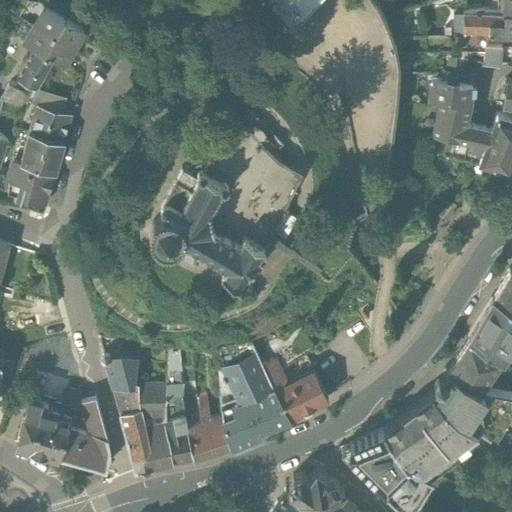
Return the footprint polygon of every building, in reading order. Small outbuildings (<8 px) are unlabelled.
[(265,13),(286,34),(318,0),(263,0),(271,7),(265,13)] [(43,24),(34,40),(73,63),(83,46),(43,24)] [(467,36),(467,58),(491,59),(511,59),(511,36),(507,36),(467,36)] [(458,56),(467,55),(466,37),(457,37),(458,56)] [(34,40),(23,59),(25,60),(34,65),(53,76),(63,81),(73,63),(34,40)] [(491,72),(491,59),(467,58),(466,77),(488,77),(504,79),(505,73),(491,72)] [(32,70),(34,65),(25,60),(23,64),(32,70)] [(34,65),(32,70),(18,93),(37,104),(53,76),(34,65)] [(426,69),(426,76),(456,76),(456,67),(443,67),(443,69),(426,69)] [(503,93),(504,79),(488,77),(486,90),(503,93)] [(448,107),(474,110),(475,97),(449,94),(448,107)] [(443,127),(443,125),(472,128),(474,110),(448,107),(435,106),(432,125),(443,127)] [(21,130),(29,116),(15,108),(7,122),(21,130)] [(39,122),(29,147),(64,158),(72,131),(39,122)] [(469,151),(472,128),(443,125),(443,127),(436,160),(464,168),(459,188),(484,194),(511,201),(511,145),(501,142),(495,158),(469,151)] [(51,187),(55,188),(64,158),(29,147),(20,178),(51,187)] [(0,180),(8,158),(0,153),(0,180)] [(182,172),(161,207),(162,218),(157,219),(155,221),(152,224),(150,227),(149,230),(149,233),(149,236),(149,240),(151,243),(153,247),(157,251),(160,253),(165,254),(170,254),(174,253),(191,263),(196,254),(224,270),(220,276),(236,286),(234,288),(241,292),(253,271),(266,249),(244,237),(239,245),(220,233),(212,210),(222,193),(225,195),(228,191),(227,189),(227,187),(226,185),(224,185),(222,185),(220,186),(206,178),(205,175),(204,173),(203,173),(201,172),(199,172),(198,173),(197,174),(196,176),(196,178),(197,180),(182,172)] [(12,175),(11,182),(18,184),(20,178),(12,175)] [(237,194),(256,203),(246,224),(264,233),(275,210),(283,194),(246,176),(237,194)] [(51,187),(20,178),(18,184),(11,182),(7,209),(16,212),(27,215),(30,216),(42,219),(51,187)] [(46,220),(55,188),(51,187),(42,219),(46,220)] [(286,220),(275,240),(286,247),(298,227),(286,220)] [(511,300),(495,326),(511,336),(511,300)] [(511,336),(495,326),(490,335),(511,349),(511,336)] [(504,384),(505,385),(511,385),(511,349),(490,335),(472,363),(504,384)] [(224,451),(231,472),(246,467),(263,459),(260,454),(291,441),(278,414),(264,385),(251,358),(217,365),(222,434),(223,441),(224,451)] [(122,371),(105,374),(113,405),(136,404),(139,374),(141,374),(144,361),(124,359),(122,371)] [(484,415),(504,384),(472,363),(450,394),(483,415),(484,415)] [(284,411),(282,407),(284,402),(275,380),(264,385),(278,414),(284,411)] [(483,415),(450,394),(435,416),(458,440),(483,415)] [(278,414),(291,441),(329,424),(314,396),(284,411),(278,414)] [(199,419),(199,417),(196,402),(187,403),(189,419),(199,419)] [(136,404),(113,405),(136,493),(174,485),(164,442),(169,441),(167,420),(168,403),(136,404)] [(164,442),(174,485),(194,481),(189,464),(186,450),(180,420),(180,403),(168,403),(167,420),(169,441),(164,442)] [(511,413),(500,405),(492,417),(499,418),(508,420),(511,414),(511,413)] [(483,415),(458,440),(462,444),(478,454),(493,463),(511,434),(511,421),(508,420),(499,418),(492,417),(484,415),(483,415)] [(83,426),(90,453),(67,447),(59,477),(106,490),(111,471),(97,416),(81,419),(83,426)] [(458,440),(435,416),(385,454),(407,488),(409,485),(415,491),(425,495),(478,454),(462,444),(458,440)] [(199,419),(202,442),(211,442),(209,418),(199,417),(199,419)] [(59,477),(67,447),(70,436),(47,430),(49,425),(29,419),(17,465),(59,477)] [(202,442),(202,444),(202,460),(189,464),(194,481),(195,483),(231,472),(224,451),(223,441),(211,442),(202,442)] [(189,464),(202,460),(202,444),(198,445),(199,447),(186,450),(189,464)] [(380,511),(416,511),(426,495),(425,495),(415,491),(409,485),(407,488),(385,454),(351,469),(351,482),(378,510),(380,511)] [(311,505),(304,500),(295,501),(290,508),(291,511),(341,511),(318,495),(311,505)]
